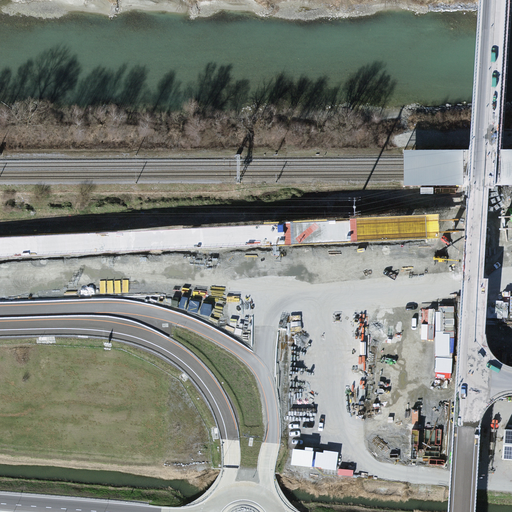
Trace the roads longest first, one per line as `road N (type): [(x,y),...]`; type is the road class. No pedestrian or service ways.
road 1 (motorway): [(0,300),(511,275)]
road 2 (motorway): [(511,249),(0,270)]
road 3 (motorway): [(477,221),(0,246)]
road 4 (motorway): [(268,500),(265,464),(280,402),(331,324),(370,305),(511,295)]
road 5 (motorway): [(0,325),(115,327),(190,362),(216,394),(228,428),(221,497)]
road 6 (tertiary): [(477,221),(491,0)]
road 7 (tertiary): [(468,379),(477,221)]
road 8 (track): [(0,445),(145,457)]
road 9 (tertiary): [(460,511),(468,379)]
